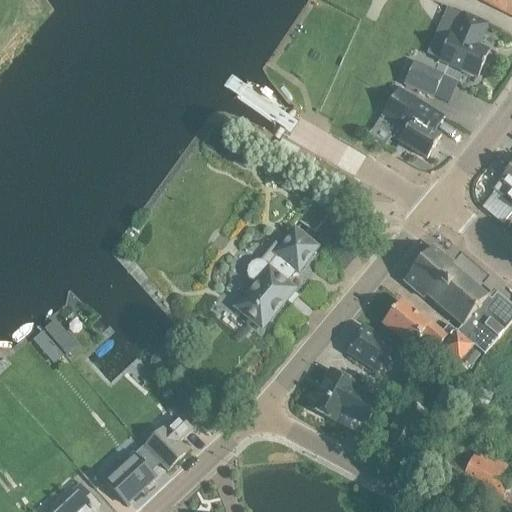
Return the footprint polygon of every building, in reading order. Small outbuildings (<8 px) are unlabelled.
[(511,0),(477,0),(511,17),(511,0)] [(439,61),(478,78),(489,52),(478,47),(488,26),(465,15),(455,37),(451,35),(439,61)] [(444,76),(414,63),(404,85),(434,97),(444,76)] [(407,130),(400,143),(428,159),(441,137),(434,133),(444,117),(398,89),(390,103),(371,138),(386,147),(399,125),(407,130)] [(254,132),(226,122),(222,133),(250,143),(254,132)] [(511,169),(494,191),(495,193),(482,208),(502,224),(511,212),(511,169)] [(285,192),(291,191),(294,187),(294,182),(290,178),(284,179),(281,183),(281,188),(285,192)] [(256,284),(236,308),(263,330),(296,290),(286,282),(295,271),(299,273),(318,250),(295,231),(281,248),(275,244),(260,263),(254,265),(250,269),(250,275),(252,280),(256,284)] [(405,282),(424,299),(426,296),(462,327),(457,333),(473,347),(484,356),(511,324),(511,308),(497,295),(492,302),(452,267),(454,264),(435,247),(405,282)] [(411,348),(422,334),(438,348),(439,347),(458,363),(473,347),(457,333),(448,325),(442,333),(420,315),(418,317),(402,303),(384,324),(411,348)] [(55,322),(44,331),(53,341),(64,332),(55,322)] [(377,373),(394,346),(365,328),(348,355),(377,373)] [(64,332),(53,341),(56,345),(67,357),(78,348),(64,332)] [(44,334),(35,342),(54,365),(57,363),(62,358),(63,358),(44,334)] [(463,362),(471,368),(480,358),(472,351),(463,362)] [(330,371),(310,408),(337,423),(343,412),(366,425),(379,400),(356,388),(357,386),(330,371)] [(383,445),(407,459),(431,418),(441,424),(457,397),(439,387),(424,413),(407,403),(383,445)] [(146,448),(168,471),(188,452),(180,443),(192,432),(180,419),(168,430),(166,429),(146,448)] [(465,454),(439,441),(435,452),(425,473),(506,511),(511,511),(511,482),(511,467),(476,451),(468,468),(461,464),(465,454)] [(151,473),(160,465),(144,447),(120,469),(116,468),(107,476),(107,481),(105,483),(127,506),(156,479),(151,473)] [(94,511),(99,507),(81,488),(65,503),(68,507),(62,511),(94,511)]
